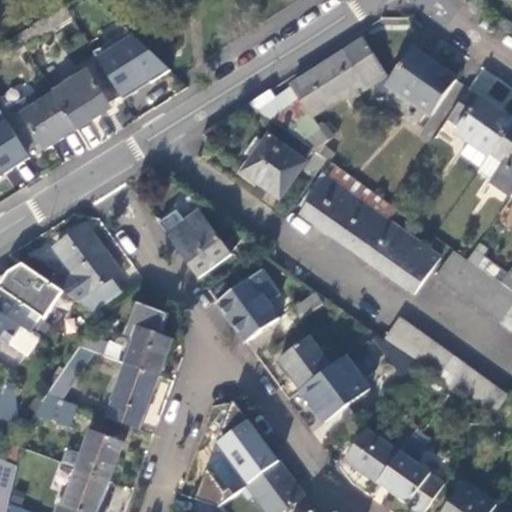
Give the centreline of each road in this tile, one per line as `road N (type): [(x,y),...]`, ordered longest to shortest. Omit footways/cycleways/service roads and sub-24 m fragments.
road 1 (residential): [(378,0),(97,171)]
road 2 (residential): [(353,511),(328,492),(209,338)]
road 3 (residential): [(209,338),(97,171)]
road 4 (residential): [(147,511),(209,338)]
